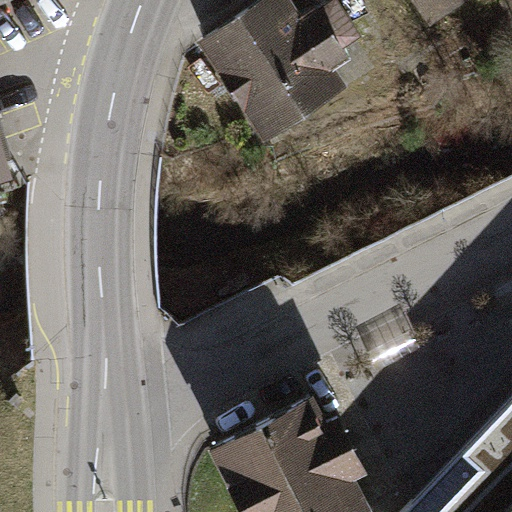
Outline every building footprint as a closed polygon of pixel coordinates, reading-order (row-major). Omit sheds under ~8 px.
[(298,0),(244,0),(198,31),(264,129),(349,72),(336,53),(351,43),(322,0),(306,0),(301,4),(298,0)] [(410,0),(425,22),(457,0),(410,0)] [(0,126),(0,170),(12,167),(0,126)] [(411,329),(367,354),(377,372),(421,348),(411,329)] [(511,511),(511,375),(380,511),(511,511)] [(316,386),(212,440),(250,511),(348,511),(373,499),(355,465),(370,458),(342,404),(329,411),(316,386)] [(17,392),(8,400),(17,410),(26,401),(17,392)]
